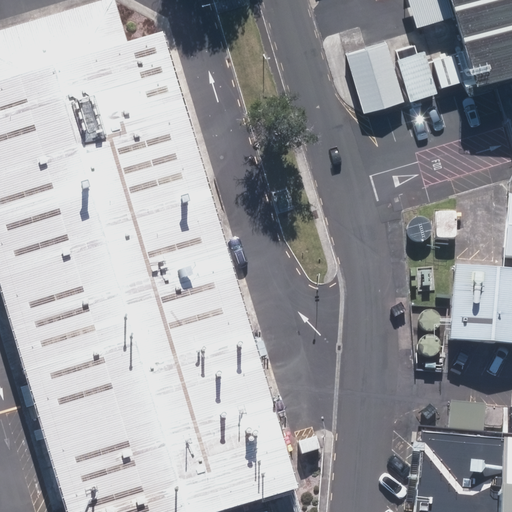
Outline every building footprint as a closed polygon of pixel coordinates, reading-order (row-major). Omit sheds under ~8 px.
[(511,0),(399,0),(407,27),(442,18),(452,53),(428,61),(436,87),(460,80),(461,83),(511,67),(511,0)] [(0,326),(57,511),(233,511),(293,494),(152,41),(124,50),(109,1),(0,34),(0,326)] [(380,43),(341,55),(359,113),(397,101),(380,43)] [(391,60),(403,101),(433,92),(421,50),(413,52),(411,45),(392,50),(395,59),(391,60)] [(511,199),(502,198),(499,230),(497,261),(511,261),(511,199)] [(449,240),(451,239),(451,237),(451,216),(451,215),(449,215),(434,215),(432,216),(432,234),(432,238),(433,240),(434,240),(437,240),(445,240),(449,240)] [(417,217),(414,216),(411,217),(409,218),(406,219),(404,221),(402,223),(401,225),(400,227),(400,230),(400,233),(400,235),(401,238),(402,240),(404,242),(406,244),(408,245),(410,246),(413,247),(415,247),(418,246),(420,246),(423,244),(425,243),(427,241),(428,239),(429,236),(430,234),(430,231),(430,229),(429,226),(428,224),(426,222),(424,220),(422,218),(420,217),(417,217)] [(511,273),(454,269),(447,269),(445,304),(445,306),(442,343),(511,348),(511,273)] [(438,314),(414,314),(413,361),(437,361),(438,314)] [(511,511),(511,450),(414,442),(408,511),(511,511)]
